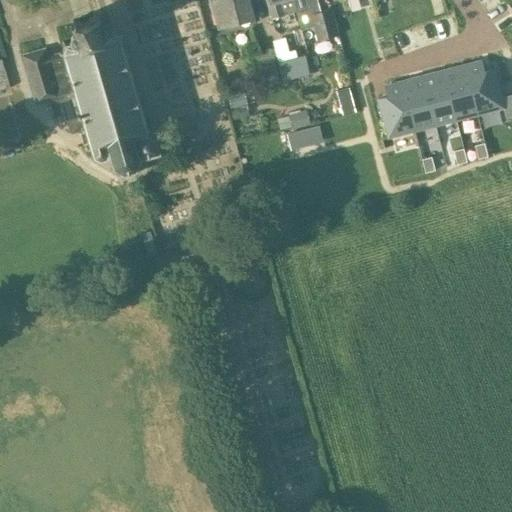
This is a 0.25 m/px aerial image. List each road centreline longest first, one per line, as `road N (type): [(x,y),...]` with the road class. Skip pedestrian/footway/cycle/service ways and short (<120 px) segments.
road 1 (unknown): [(348,505),(333,408),(347,321),(363,284),(431,209),(511,176)]
road 2 (residential): [(462,0),(488,39),(368,76)]
